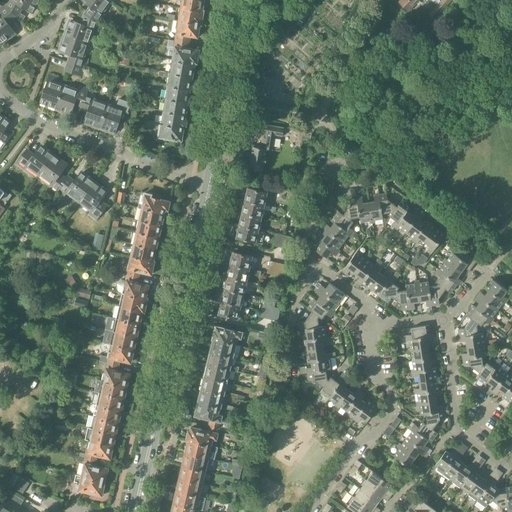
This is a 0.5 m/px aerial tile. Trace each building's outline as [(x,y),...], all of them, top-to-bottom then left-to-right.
[(35,7),(39,0),(6,0),(4,5),(17,17),(23,7),(30,11),(33,6),(35,7)] [(102,13),(111,1),(110,0),(84,0),(84,1),(90,6),(84,14),(101,23),(105,17),(102,13)] [(181,0),(180,7),(203,11),(202,11),(203,0),(181,0)] [(408,11),(419,0),(399,0),(398,1),(408,11)] [(430,0),(435,4),(437,3),(438,4),(444,10),(452,0),(441,0),(440,1),(438,0),(430,0)] [(435,19),(444,10),(438,4),(429,13),(435,19)] [(17,17),(4,5),(0,8),(0,39),(2,43),(11,37),(9,34),(13,31),(8,24),(17,17)] [(180,7),(178,21),(200,24),(201,25),(203,11),(180,7)] [(100,23),(101,23),(84,14),(81,24),(72,21),(71,26),(68,26),(65,35),(88,42),(93,29),(98,30),(100,23)] [(175,41),(190,44),(191,36),(197,37),(200,24),(178,21),(175,39),(175,41)] [(83,58),(88,42),(65,35),(62,45),(64,46),(62,51),(71,54),(69,61),(86,67),(88,59),(83,58)] [(174,47),(171,60),(194,63),(194,62),(196,63),(198,51),(189,49),(190,44),(175,41),(174,45),(174,47)] [(171,60),(169,72),(192,76),(194,63),(171,60)] [(83,76),(86,67),(69,61),(66,70),(83,76)] [(167,85),(190,89),(192,76),(169,72),(167,85)] [(50,75),(41,100),(46,101),(45,104),(55,108),(59,97),(62,90),(63,85),(55,82),(57,78),(50,75)] [(59,97),(55,108),(65,111),(66,109),(71,110),(74,103),(80,105),(79,108),(80,109),(87,88),(79,86),(78,90),(63,85),(62,90),(59,97)] [(167,85),(165,98),(187,102),(190,89),(167,85)] [(87,88),(80,109),(87,111),(84,119),(89,121),(88,124),(98,128),(105,108),(107,104),(93,99),(95,94),(87,91),(88,89),(87,88)] [(105,108),(98,128),(107,131),(113,134),(114,131),(117,122),(124,124),(129,113),(127,112),(130,102),(119,98),(117,103),(116,107),(107,104),(105,108)] [(165,98),(163,111),(185,115),(187,102),(165,98)] [(163,111),(161,124),(183,127),(185,125),(186,122),(184,119),(185,115),(163,111)] [(3,132),(8,125),(4,122),(6,119),(0,114),(0,149),(10,137),(3,132)] [(146,121),(145,126),(161,129),(159,137),(177,140),(181,140),(183,127),(161,124),(146,121)] [(261,133),(264,133),(261,148),(253,147),(249,169),(262,171),(264,163),(266,163),(267,158),(265,157),(266,150),(272,151),(275,135),(283,136),(284,128),(263,125),(261,133)] [(311,133),(306,132),(302,131),(301,139),(310,141),(311,133)] [(135,136),(128,134),(127,146),(132,148),(135,136)] [(27,149),(17,163),(24,169),(27,165),(39,174),(54,156),(45,149),(43,152),(39,148),(34,155),(27,149)] [(54,156),(39,174),(52,183),(49,187),(56,193),(58,190),(66,179),(65,178),(60,174),(65,168),(60,164),(62,162),(54,156)] [(66,179),(58,190),(59,191),(64,195),(67,192),(80,201),(94,182),(86,176),(84,178),(80,175),(75,181),(68,177),(66,179)] [(94,182),(80,201),(92,210),(89,214),(96,219),(99,215),(107,205),(100,201),(105,194),(101,190),(103,188),(94,182)] [(0,214),(5,208),(3,207),(12,195),(10,193),(9,195),(0,188),(0,214)] [(248,188),(245,200),(265,205),(264,205),(269,206),(272,193),(267,192),(248,188)] [(301,193),(296,192),(289,190),(286,201),(298,204),(301,193)] [(138,203),(137,207),(141,208),(164,214),(165,209),(167,210),(169,202),(161,199),(161,198),(152,197),(152,195),(144,194),(142,204),(138,203)] [(392,214),(397,207),(387,199),(386,194),(379,195),(382,214),(390,212),(392,214)] [(383,219),(382,214),(379,195),(374,195),(375,201),(369,202),(372,223),(374,222),(374,220),(383,219)] [(372,223),(369,202),(363,203),(362,197),(357,198),(359,217),(360,222),(369,221),(370,223),(372,223)] [(351,218),(359,217),(357,198),(349,199),(350,205),(343,215),(338,211),(331,221),(334,223),(351,235),(354,231),(349,227),(353,222),(350,220),(351,218)] [(245,200),(242,212),(262,217),(264,208),(269,209),(269,210),(275,211),(276,207),(269,206),(264,205),(265,205),(245,200)] [(396,228),(408,212),(410,209),(401,202),(397,207),(392,214),(390,216),(395,220),(392,225),(396,228)] [(141,208),(138,220),(161,226),(164,214),(141,208)] [(117,209),(115,215),(122,217),(123,210),(117,209)] [(406,232),(420,213),(416,210),(413,215),(408,212),(396,228),(397,229),(399,227),(406,232)] [(242,212),(239,225),(259,230),(262,217),(242,212)] [(412,240),(425,224),(420,221),(424,216),(420,213),(406,232),(413,237),(411,239),(412,240)] [(138,220),(135,232),(158,238),(161,226),(138,220)] [(425,242),(436,228),(427,221),(425,224),(412,240),(417,244),(420,239),(425,242)] [(350,237),(351,235),(334,223),(331,228),(326,224),(323,228),(343,242),(348,235),(350,237)] [(239,225),(236,238),(256,242),(262,244),(265,231),(259,230),(239,225)] [(338,249),(343,242),(323,228),(320,232),(325,235),(322,239),(339,252),(340,250),(338,249)] [(431,254),(445,234),(436,228),(425,242),(430,246),(427,251),(431,254)] [(135,232),(133,244),(155,250),(158,238),(135,232)] [(279,247),(282,235),(276,234),(274,246),(279,247)] [(285,248),(287,236),(282,235),(279,247),(285,248)] [(293,237),(289,237),(287,236),(285,248),(290,249),(293,237)] [(339,252),(322,239),(319,237),(312,247),(327,258),(331,252),(336,256),(339,252)] [(133,244),(130,256),(152,261),(155,250),(133,244)] [(469,271),(476,262),(458,249),(455,254),(453,252),(447,260),(445,258),(444,260),(461,272),(464,268),(469,271)] [(249,268),(252,256),(233,251),(230,264),(249,268)] [(364,257),(357,252),(356,252),(342,271),(346,275),(350,270),(355,273),(367,257),(365,255),(364,257)] [(402,256),(407,260),(410,256),(404,252),(402,256)] [(121,269),(120,272),(126,274),(127,275),(139,278),(141,272),(151,274),(153,262),(152,262),(152,261),(130,256),(127,270),(121,269)] [(369,258),(367,257),(355,273),(360,277),(356,282),(361,285),(362,283),(376,263),(375,263),(374,265),(367,260),(369,258)] [(457,277),(461,272),(444,260),(443,262),(445,264),(440,270),(438,269),(437,270),(457,284),(459,285),(462,281),(457,277)] [(273,274),(276,263),(270,261),(267,273),(273,274)] [(278,276),(281,264),(276,263),(273,274),(278,276)] [(370,289),(381,274),(376,271),(380,266),(376,263),(362,283),(370,289)] [(247,281),(249,268),(230,264),(227,276),(247,281)] [(285,277),(288,265),(281,264),(278,276),(285,277)] [(450,292),(457,284),(437,270),(435,273),(440,276),(436,282),(439,284),(446,289),(449,291),(450,292)] [(379,295),(393,276),(389,273),(386,278),(381,274),(370,289),(379,295)] [(117,282),(116,288),(118,292),(122,293),(145,299),(148,285),(138,283),(139,278),(127,275),(126,274),(126,275),(125,280),(121,279),(117,282)] [(244,293),(247,281),(227,276),(224,289),(244,293)] [(388,302),(392,297),(397,290),(399,287),(393,283),(397,279),(393,276),(379,295),(388,302)] [(505,303),(508,299),(503,295),(507,290),(492,279),(485,289),(488,291),(505,303)] [(414,302),(420,301),(417,281),(414,281),(415,284),(406,285),(407,290),(410,309),(415,308),(414,302)] [(428,282),(419,283),(419,281),(417,281),(420,301),(426,300),(427,306),(432,306),(429,287),(428,282)] [(321,285),(318,289),(338,303),(345,294),(330,283),(326,289),(321,285)] [(439,298),(446,289),(439,284),(437,285),(429,287),(432,306),(439,304),(439,298)] [(80,288),(78,295),(90,298),(91,291),(80,288)] [(241,306),(244,293),(224,289),(221,301),(241,306)] [(318,289),(316,293),(320,296),(317,301),(334,313),(335,311),(333,310),(338,303),(318,289)] [(402,310),(410,309),(407,290),(398,291),(397,290),(392,297),(401,304),(402,310)] [(504,305),(505,303),(488,291),(485,295),(480,292),(477,296),(497,310),(502,303),(504,305)] [(122,293),(119,306),(144,312),(146,299),(145,299),(122,293)] [(492,317),(497,310),(477,296),(475,299),(479,303),(476,307),(493,320),(494,318),(492,317)] [(265,298),(263,305),(269,306),(274,307),(276,301),(265,298)] [(314,298),(307,308),(312,312),(319,317),(322,319),(326,313),(331,317),(333,313),(334,313),(317,301),(314,298)] [(238,318),(241,306),(221,301),(218,314),(238,318)] [(261,317),(266,318),(269,306),(263,305),(261,317)] [(493,320),(476,307),(473,305),(466,315),(471,319),(478,324),(481,326),(485,320),(490,324),(493,320)] [(119,306),(116,319),(139,324),(142,312),(144,312),(119,306)] [(274,307),(269,306),(266,318),(277,321),(279,309),(274,307)] [(305,321),(299,322),(300,330),(319,327),(318,318),(319,317),(312,312),(305,321)] [(107,316),(104,329),(105,329),(136,337),(139,324),(116,319),(107,316)] [(477,325),(478,324),(471,319),(464,328),(458,329),(459,336),(478,334),(477,325)] [(407,339),(430,336),(429,325),(411,328),(412,334),(406,335),(407,339)] [(217,326),(213,340),(235,345),(236,337),(241,338),(242,332),(217,326)] [(319,327),(300,330),(301,335),(307,334),(308,339),(328,336),(328,335),(325,335),(324,326),(319,327)] [(105,329),(102,342),(110,344),(133,349),(136,337),(105,329)] [(273,342),(275,335),(259,331),(257,338),(273,342)] [(484,342),(483,333),(478,334),(459,336),(460,342),(466,341),(467,347),(487,344),(487,341),(484,342)] [(408,351),(429,347),(428,341),(434,341),(433,335),(430,336),(407,339),(407,341),(409,340),(410,348),(408,348),(408,351)] [(308,339),(304,340),(306,351),(324,348),(323,342),(329,341),(328,337),(328,336),(308,339)] [(213,340),(210,352),(232,357),(235,345),(213,340)] [(101,357),(100,361),(118,365),(120,360),(130,362),(133,349),(110,344),(107,357),(108,357),(108,359),(101,357)] [(463,359),(482,356),(487,355),(485,346),(488,346),(487,344),(467,347),(468,353),(462,354),(463,359)] [(412,361),(436,357),(435,353),(430,354),(429,347),(408,351),(409,353),(411,353),(412,361)] [(324,348),(306,351),(308,362),(311,362),(331,359),(331,358),(331,354),(325,354),(324,348)] [(210,352),(207,365),(229,370),(236,371),(237,367),(230,365),(232,357),(210,352)] [(479,372),(484,365),(483,364),(482,356),(463,359),(464,366),(470,365),(479,372)] [(411,371),(432,368),(431,363),(437,362),(436,357),(412,361),(414,369),(411,370),(411,371)] [(304,367),(298,368),(299,375),(307,373),(326,371),(331,370),(331,369),(335,369),(333,358),(331,359),(311,362),(312,367),(306,368),(304,367)] [(99,361),(98,367),(104,369),(105,369),(104,374),(105,374),(104,381),(126,386),(129,374),(117,371),(118,366),(118,365),(100,361),(99,361)] [(500,365),(499,365),(495,362),(492,367),(487,363),(484,365),(479,372),(476,377),(485,384),(488,382),(500,365)] [(264,378),(267,365),(261,364),(260,372),(258,372),(257,376),(264,378)] [(207,365),(204,378),(225,383),(229,370),(207,365)] [(507,373),(500,368),(501,366),(500,365),(488,382),(492,385),(488,390),(492,392),(507,373)] [(419,382),(437,379),(435,368),(432,368),(411,371),(412,377),(418,376),(419,382)] [(326,371),(307,373),(308,381),(314,380),(324,387),(329,380),(327,379),(326,371)] [(69,373),(67,385),(75,387),(78,375),(69,373)] [(504,394),(511,382),(511,376),(507,373),(492,392),(496,395),(500,390),(504,394)] [(259,385),(261,378),(254,376),(252,384),(259,385)] [(324,387),(320,392),(329,399),(343,379),(340,376),(336,381),(331,377),(329,380),(324,387)] [(204,378),(201,390),(222,395),(225,383),(204,378)] [(97,379),(94,391),(101,393),(123,398),(126,386),(104,381),(97,379)] [(343,379),(329,399),(336,404),(335,405),(337,407),(349,390),(344,387),(347,382),(343,379)] [(415,393),(439,389),(437,379),(419,382),(420,388),(414,389),(415,393)] [(511,382),(504,394),(502,396),(511,404),(511,403),(511,382)] [(349,390),(337,407),(338,408),(340,406),(347,411),(361,392),(357,389),(354,394),(349,390)] [(417,404),(437,401),(436,395),(442,394),(441,389),(439,389),(415,393),(415,394),(417,394),(419,401),(416,402),(417,404)] [(201,390),(198,403),(219,408),(222,395),(201,390)] [(94,391),(91,403),(98,405),(121,410),(123,398),(101,393),(94,391)] [(361,392),(347,411),(354,416),(352,418),(354,419),(366,403),(361,399),(365,395),(361,392)] [(366,403),(354,419),(354,420),(358,422),(361,418),(367,421),(377,407),(368,400),(366,403)] [(445,411),(444,411),(444,406),(438,407),(437,401),(417,404),(417,406),(419,406),(421,415),(426,414),(445,411)] [(88,402),(88,406),(93,407),(91,415),(91,416),(118,422),(121,410),(98,405),(91,403),(88,402)] [(198,403),(195,415),(210,419),(209,424),(208,426),(220,429),(221,426),(230,429),(231,423),(220,420),(222,416),(218,415),(219,408),(198,403)] [(426,424),(433,429),(440,419),(446,419),(445,411),(426,414),(427,422),(426,424)] [(87,414),(86,417),(95,419),(93,428),(93,429),(115,434),(118,422),(91,416),(91,415),(87,414)] [(433,429),(426,424),(423,422),(419,427),(414,424),(411,428),(428,440),(430,442),(438,433),(433,429)] [(189,431),(187,440),(188,441),(210,446),(212,438),(216,439),(217,434),(219,435),(220,429),(208,426),(207,431),(191,427),(190,432),(189,431)] [(328,431),(322,427),(319,432),(325,436),(328,431)] [(88,428),(85,439),(90,440),(113,446),(115,434),(93,429),(88,428)] [(424,445),(428,440),(411,428),(410,429),(412,431),(407,438),(426,452),(429,448),(424,445)] [(424,456),(426,452),(407,438),(402,445),(400,443),(399,445),(415,457),(419,452),(424,456)] [(80,452),(79,457),(85,458),(96,461),(97,456),(105,457),(105,456),(110,457),(113,446),(90,440),(89,447),(88,447),(86,454),(80,452)] [(188,441),(185,453),(207,458),(213,460),(216,447),(210,446),(188,441)] [(446,451),(435,465),(437,467),(436,469),(436,471),(442,475),(458,453),(464,445),(460,442),(454,450),(455,450),(451,455),(446,451)] [(412,462),(415,457),(399,445),(397,447),(399,448),(394,456),(413,470),(416,466),(412,462)] [(458,453),(442,475),(449,480),(449,479),(451,480),(463,464),(459,460),(462,455),(468,447),(464,445),(458,453)] [(185,453),(182,466),(204,471),(207,458),(185,453)] [(463,464),(451,480),(460,487),(476,465),(482,457),(478,454),(472,462),(472,463),(468,467),(463,464)] [(76,474),(76,475),(81,476),(104,481),(107,469),(95,466),(96,461),(85,458),(79,457),(78,460),(84,461),(81,476),(76,474)] [(476,465),(460,487),(469,493),(481,477),(476,473),(479,468),(480,468),(486,460),(482,457),(476,465)] [(236,465),(233,477),(239,479),(242,466),(236,465)] [(182,466),(179,479),(201,484),(204,471),(182,466)] [(469,493),(468,494),(477,501),(493,478),(499,470),(495,467),(489,475),(486,480),(481,477),(469,493)] [(388,490),(391,485),(370,469),(364,478),(390,497),(392,493),(388,490)] [(493,478),(477,501),(486,507),(488,504),(492,500),(491,499),(496,492),(497,492),(499,490),(493,486),(497,481),(503,473),(499,470),(493,478)] [(18,476),(17,478),(13,475),(12,477),(16,479),(27,486),(29,483),(18,476)] [(76,475),(73,488),(78,489),(78,490),(82,491),(82,493),(85,495),(89,495),(90,493),(94,494),(94,493),(101,495),(104,481),(81,476),(76,475)] [(27,486),(16,479),(12,477),(8,483),(13,485),(12,487),(23,493),(27,486)] [(387,501),(390,497),(364,478),(358,487),(379,502),(382,497),(387,501)] [(179,479),(176,492),(198,497),(201,484),(179,479)] [(375,507),(379,502),(358,487),(352,495),(374,511),(378,511),(380,510),(375,507)] [(28,511),(29,511),(16,503),(20,498),(7,490),(0,500),(7,504),(2,511),(28,511)] [(176,492),(173,504),(195,509),(199,509),(202,510),(205,498),(198,497),(176,492)] [(496,492),(491,499),(492,500),(501,507),(502,511),(505,511),(510,511),(507,492),(498,494),(497,492),(496,492)] [(374,511),(352,495),(345,504),(356,511),(374,511)] [(401,499),(419,511),(436,511),(416,497),(413,502),(404,495),(401,499)] [(419,511),(401,499),(398,503),(407,509),(405,511),(419,511)]
